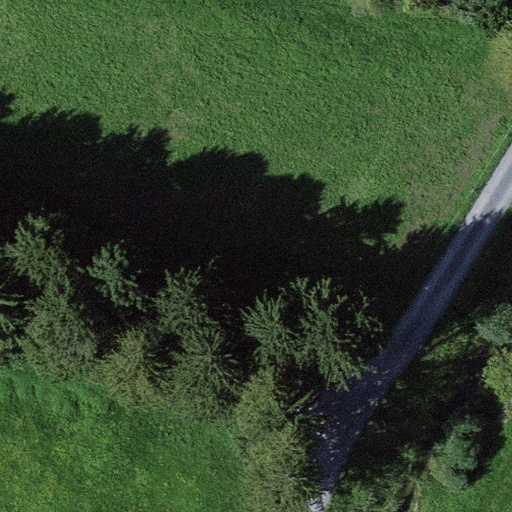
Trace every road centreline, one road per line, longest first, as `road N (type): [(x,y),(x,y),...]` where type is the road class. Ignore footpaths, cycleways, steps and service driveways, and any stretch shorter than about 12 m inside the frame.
road 1 (track): [(511,175),(310,511)]
road 2 (track): [(368,411),(0,299)]
